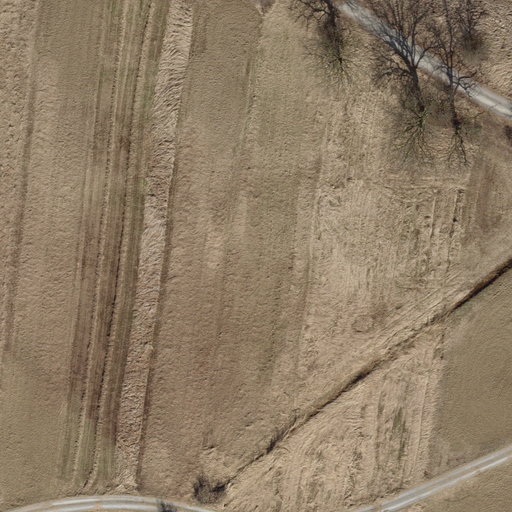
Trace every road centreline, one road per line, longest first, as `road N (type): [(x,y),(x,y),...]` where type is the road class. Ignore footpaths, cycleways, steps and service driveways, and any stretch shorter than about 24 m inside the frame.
road 1 (track): [(511,108),(398,43),(346,0)]
road 2 (track): [(177,511),(101,500),(13,511)]
road 3 (track): [(511,454),(357,511)]
